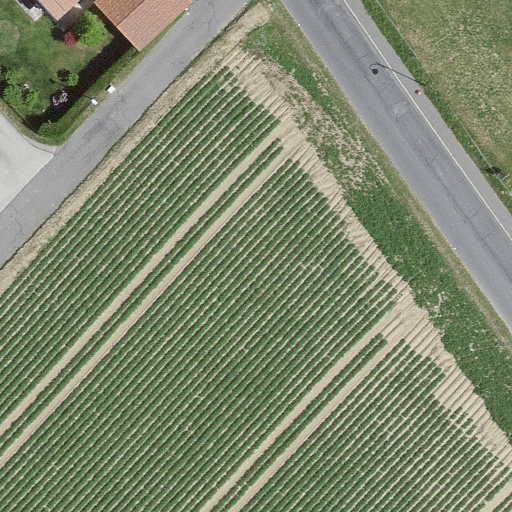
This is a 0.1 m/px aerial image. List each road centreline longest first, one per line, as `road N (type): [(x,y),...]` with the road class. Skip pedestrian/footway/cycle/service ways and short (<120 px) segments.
road 1 (tertiary): [(511,296),(306,0)]
road 2 (residential): [(0,243),(227,0)]
